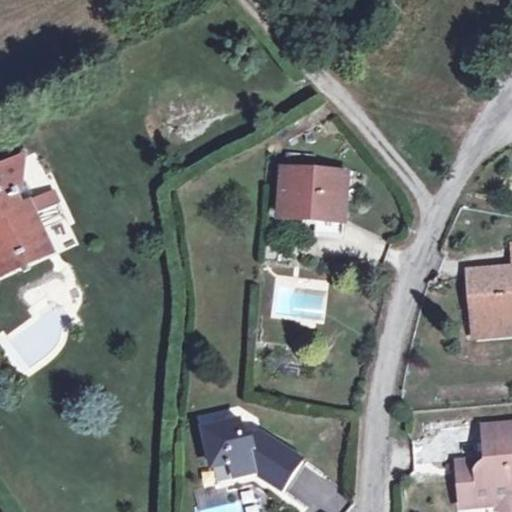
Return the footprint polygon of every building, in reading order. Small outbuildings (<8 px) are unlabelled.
[(289,157),(288,173),(308,174),(309,159),(289,157)] [(17,242),(42,230),(34,215),(58,204),(54,193),(21,208),(18,202),(20,201),(17,195),(21,193),(22,169),(14,163),(0,168),(0,267),(23,257),(17,242)] [(346,177),(308,174),(288,173),(285,172),(282,217),(317,219),(318,216),(343,217),(346,177)] [(65,220),(58,204),(34,215),(42,230),(65,220)] [(52,255),(42,230),(17,242),(23,257),(0,267),(0,275),(1,278),(52,255)] [(511,272),(472,276),(475,327),(511,324),(511,272)] [(511,335),(511,324),(475,327),(476,338),(511,335)] [(261,435),(244,439),(241,423),(206,432),(214,467),(230,463),(234,477),(258,472),(259,476),(261,477),(282,491),(300,462),(261,435)] [(475,472),(460,474),(463,508),(497,506),(497,511),(499,511),(511,511),(511,426),(485,429),(488,461),(486,461),(484,462),(482,464),(479,466),(478,468),(476,470),(475,472)] [(459,463),(460,474),(475,472),(476,470),(478,468),(479,466),(482,464),(484,462),(486,461),(488,461),(459,463)] [(288,489),(323,511),(339,511),(349,497),(302,467),(288,489)]
